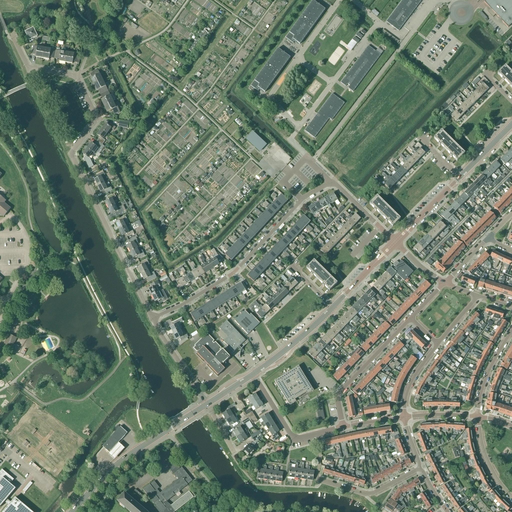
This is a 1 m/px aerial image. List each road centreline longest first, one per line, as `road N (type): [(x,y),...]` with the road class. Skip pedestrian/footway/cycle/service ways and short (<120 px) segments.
road 1 (residential): [(151,318),(71,154),(98,120),(76,78),(27,67),(11,34)]
road 2 (residential): [(392,239),(328,183),(302,199),(232,274),(151,318)]
road 3 (secondary): [(71,511),(124,457),(206,404)]
road 4 (residential): [(343,428),(337,398),(410,319)]
